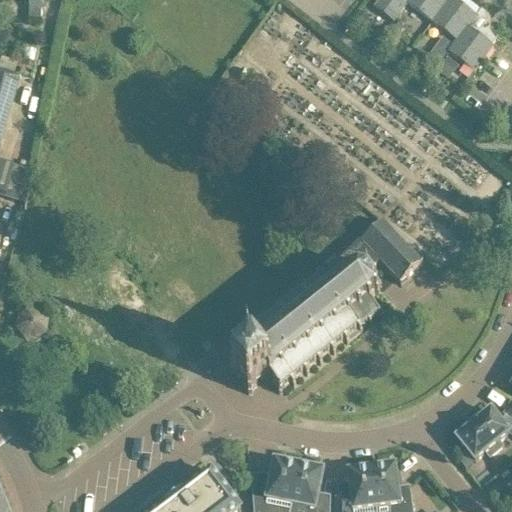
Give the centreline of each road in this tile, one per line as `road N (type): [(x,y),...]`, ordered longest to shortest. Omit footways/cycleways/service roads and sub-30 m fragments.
road 1 (residential): [(116,511),(228,429),(358,447),(419,434)]
road 2 (residential): [(419,434),(476,392),(511,334)]
